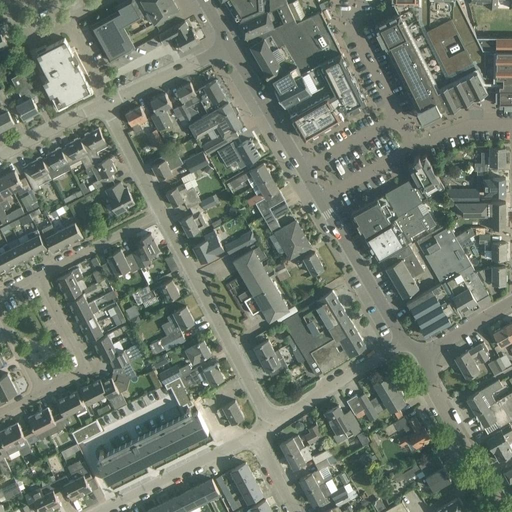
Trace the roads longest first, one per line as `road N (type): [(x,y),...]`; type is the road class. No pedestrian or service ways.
road 1 (residential): [(271,425),(161,212)]
road 2 (tertiary): [(504,511),(428,377),(424,349)]
road 3 (unclassified): [(97,511),(254,434)]
road 4 (tertiary): [(405,342),(321,199)]
road 5 (residential): [(40,394),(89,371),(43,275)]
road 6 (unclassified): [(271,425),(405,342)]
road 7 (tertiary): [(304,169),(229,46)]
road 8 (residential): [(106,103),(229,46)]
road 9 (residential): [(43,275),(161,212)]
road 10 (residential): [(357,0),(357,34),(396,117)]
road 11 (residential): [(161,212),(106,103)]
